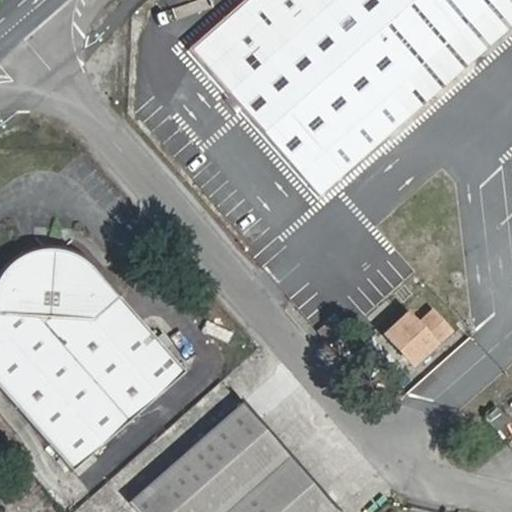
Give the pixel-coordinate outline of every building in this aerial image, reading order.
[(250,0),(193,50),(322,200),(481,62),(460,38),(495,8),(503,0),(250,0)] [(511,28),(511,5),(507,0),(503,0),(495,8),(511,28)] [(481,62),(511,36),(511,28),(495,8),(460,38),(481,62)] [(96,279),(78,263),(63,255),(37,250),(19,252),(0,260),(0,278),(12,271),(24,266),(40,266),(51,266),(63,271),(74,278),(85,290),(96,302),(104,297),(105,290),(96,279)] [(0,409),(59,475),(170,375),(128,323),(114,334),(92,306),(96,302),(85,290),(74,278),(63,271),(51,266),(40,266),(24,266),(12,271),(0,278),(0,409)] [(376,330),(396,354),(435,321),(426,309),(409,321),(401,310),(376,330)] [(319,335),(328,327),(320,317),(310,324),(319,335)] [(396,354),(402,361),(441,329),(435,321),(396,354)] [(119,505),(124,511),(214,511),(279,456),(232,404),(119,505)] [(505,438),(511,432),(511,418),(506,411),(491,423),(505,438)] [(214,511),(324,511),(328,509),(279,456),(214,511)]
